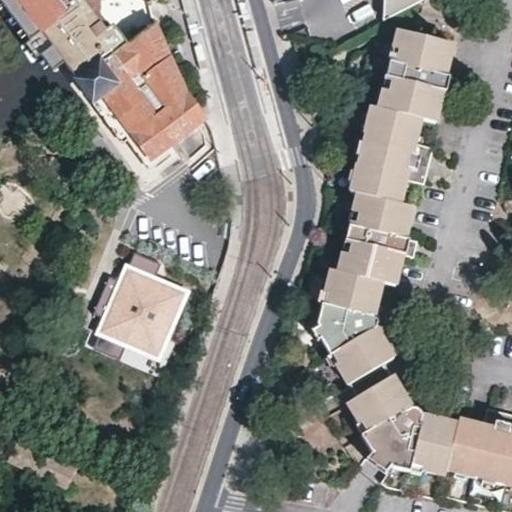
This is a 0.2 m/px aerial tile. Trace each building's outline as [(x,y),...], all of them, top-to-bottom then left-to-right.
[(161,35),(155,22),(128,42),(115,24),(107,29),(100,17),(86,0),(16,0),(91,101),(103,94),(151,161),(155,158),(167,176),(189,160),(184,152),(177,142),(208,121),(196,101),(186,84),(175,64),(161,35)] [(98,0),(86,0),(100,17),(98,0)] [(193,13),(189,0),(181,0),(185,13),(193,13)] [(390,0),(391,21),(431,0),(390,0)] [(246,2),(239,4),(246,28),(253,26),(246,2)] [(200,41),(193,15),(186,19),(192,42),(200,41)] [(264,67),(254,31),(246,31),(257,73),(264,67)] [(347,359),(342,362),(353,378),(396,352),(379,322),(381,315),(375,308),(376,304),(384,276),(394,278),(404,248),(414,251),(418,235),(408,232),(415,202),(412,201),(409,201),(407,199),(404,198),(405,194),(409,178),(425,182),(425,181),(435,147),(417,141),(424,120),(437,123),(445,93),(455,96),(460,80),(449,77),(457,46),(401,33),(400,36),(395,53),(403,55),(400,68),(392,66),(389,78),(396,80),(393,93),(386,91),(380,108),(374,107),(371,117),(377,123),(374,134),(368,132),(365,143),(371,145),(368,158),(361,158),(359,165),(366,167),(362,180),(356,178),(355,186),(361,189),(358,202),(365,207),(360,221),(354,219),(348,239),(355,240),(352,255),(344,254),(342,263),(334,262),(328,286),(335,288),(333,300),(325,298),(321,313),(321,314),(321,315),(324,319),(331,331),(325,334),(334,350),(340,347),(347,359)] [(208,68),(201,44),(194,47),(200,69),(208,68)] [(403,55),(395,53),(392,66),(400,68),(403,55)] [(389,79),(386,91),(393,93),(396,80),(389,78),(389,79)] [(371,117),(368,132),(374,134),(377,123),(371,117)] [(213,130),(208,121),(177,142),(184,152),(213,130)] [(365,143),(361,158),(368,158),(371,145),(365,143)] [(359,165),(356,178),(362,180),(366,167),(359,165)] [(358,202),(354,219),(360,221),(365,207),(358,202)] [(348,239),(344,254),(352,255),(355,240),(348,239)] [(158,357),(185,292),(153,279),(160,263),(133,251),(121,281),(108,276),(103,289),(109,291),(104,304),(98,301),(93,314),(105,319),(100,333),(126,344),(158,357)] [(325,297),(325,298),(333,300),(335,288),(328,286),(325,297)] [(103,289),(98,301),(104,304),(109,291),(103,289)] [(322,335),(325,334),(331,331),(324,319),(316,324),(322,335)] [(126,344),(100,333),(93,348),(119,359),(126,344)] [(334,350),(342,362),(347,359),(340,347),(334,350)] [(450,463),(461,416),(424,406),(422,400),(414,399),(396,370),(352,397),(367,422),(373,432),(370,435),(370,436),(371,438),(372,439),(373,441),(389,453),(390,454),(392,455),(394,456),(396,457),(397,458),(398,458),(400,458),(401,459),(403,454),(417,457),(416,459),(449,467),(450,463)] [(511,406),(491,402),(486,418),(463,412),(461,416),(450,463),(459,465),(461,458),(473,461),(472,468),(487,473),(489,465),(499,467),(498,475),(511,479),(511,406)] [(373,432),(367,422),(363,425),(368,432),(370,435),(373,432)] [(388,465),(396,457),(394,456),(392,455),(390,454),(389,453),(373,441),(368,448),(388,465)] [(47,457),(17,443),(7,464),(37,478),(47,457)] [(414,462),(416,459),(417,457),(403,454),(401,459),(414,462)] [(54,460),(47,457),(37,478),(67,492),(77,471),(62,464),(54,460)] [(459,465),(472,468),(473,461),(461,458),(459,465)] [(487,473),(498,475),(499,467),(489,465),(487,473)]
